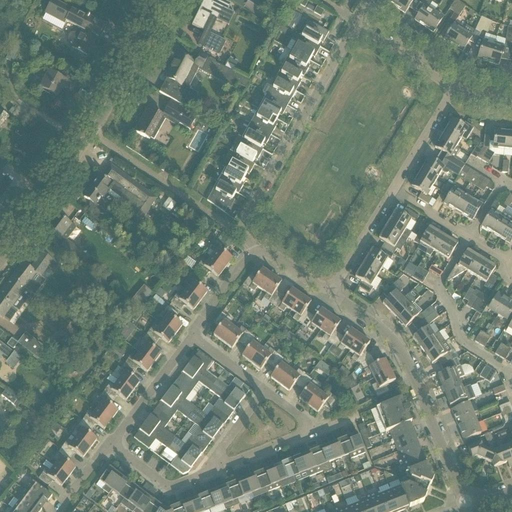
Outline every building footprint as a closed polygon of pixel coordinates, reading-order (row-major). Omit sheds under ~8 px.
[(199,11),(192,26),(204,32),(202,37),(207,40),(206,43),(200,40),(198,46),(203,48),(203,49),(219,57),(226,43),(210,34),(216,21),(222,23),(227,11),(231,5),(220,0),(206,0),(205,0),(204,0),(201,8),(202,8),(200,12),(199,11)] [(252,0),(232,0),(263,20),(267,13),(255,5),(257,3),(252,0)] [(414,0),(420,3),(421,0),(400,0),(395,8),(405,14),(410,6),(414,0)] [(416,8),(413,13),(417,17),(415,21),(424,27),(434,12),(428,9),(432,4),(428,1),(429,0),(421,0),(420,3),(416,8)] [(454,14),(461,4),(455,0),(449,10),(454,14)] [(52,1),(44,15),(52,18),(64,25),(66,22),(79,28),(76,34),(73,34),(70,34),(68,37),(68,39),(68,42),(70,43),(73,45),(71,48),(74,49),(87,56),(96,38),(98,39),(105,26),(90,18),(88,17),(87,19),(72,11),(52,1)] [(459,17),(466,7),(461,4),(454,14),(459,17)] [(291,12),(283,26),(290,30),(298,16),(291,12)] [(443,19),(434,12),(424,27),(433,34),(439,25),(443,19)] [(303,30),(299,36),(318,47),(318,46),(321,40),(324,42),(328,33),(325,31),(331,21),(322,16),(317,26),(308,21),(303,30)] [(481,18),(478,25),(483,28),(487,20),(481,18)] [(492,23),(487,20),(482,31),(487,34),(492,23)] [(453,47),(464,30),(464,29),(455,23),(444,41),(453,47)] [(463,31),(453,47),(463,53),(468,44),(469,42),(475,45),(482,31),(483,28),(478,25),(473,35),(470,33),(468,35),(463,31)] [(320,48),(318,46),(318,47),(299,36),(291,51),(310,61),(313,55),(316,56),(320,48)] [(488,63),(493,46),(487,44),(488,41),(483,40),(480,50),(477,59),(488,63)] [(15,43),(5,61),(12,64),(22,47),(15,43)] [(499,48),(493,46),(488,63),(498,66),(501,57),(505,47),(500,45),(499,48)] [(306,68),(310,61),(291,51),(283,66),(301,76),(304,78),(308,69),(306,68)] [(166,79),(159,93),(168,98),(182,106),(191,89),(189,88),(194,78),(198,70),(235,89),(237,85),(246,89),(249,82),(223,68),(223,67),(219,66),(202,55),(201,57),(196,67),(177,56),(170,69),(171,70),(166,79)] [(225,68),(232,72),(235,67),(228,63),(225,68)] [(298,82),(301,76),(283,66),(275,80),(293,91),(295,92),(296,92),(300,84),(298,82)] [(42,89),(43,90),(57,97),(62,88),(70,92),(73,85),(50,73),(42,89)] [(287,107),(295,92),(293,91),(275,80),(274,81),(271,87),(267,85),(263,93),(266,95),(287,107)] [(287,107),(266,95),(258,110),(277,120),(280,114),(283,115),(287,107)] [(189,130),(196,117),(181,108),(180,110),(169,104),(163,115),(189,130)] [(155,130),(162,117),(148,109),(134,133),(149,141),(150,139),(148,138),(153,129),(155,130)] [(273,127),(277,120),(258,110),(250,124),(271,136),(276,128),(273,127)] [(8,117),(0,111),(0,127),(1,128),(8,117)] [(452,120),(446,130),(461,139),(466,141),(473,128),(465,123),(463,126),(452,120)] [(266,144),(271,136),(250,124),(242,139),(260,149),(264,143),(266,144)] [(22,139),(14,150),(16,151),(28,160),(41,141),(29,133),(28,132),(20,126),(15,134),(22,139)] [(456,148),(461,139),(446,130),(440,139),(456,148)] [(504,151),(506,133),(495,131),(493,149),(504,151)] [(489,149),(490,137),(484,136),(483,145),(480,144),(478,149),(481,151),(483,148),(488,151),(489,151),(489,149)] [(263,150),(260,149),(242,139),(238,137),(234,144),(238,146),(234,153),(234,154),(252,164),(256,158),(258,159),(263,150)] [(456,148),(440,139),(435,148),(444,154),(441,159),(461,172),(464,167),(464,166),(456,161),(454,160),(460,151),(456,148)] [(476,158),(481,151),(478,149),(475,148),(471,156),(476,159),(476,158)] [(482,161),(488,151),(483,148),(481,151),(476,158),(482,161)] [(255,165),(252,164),(234,154),(234,153),(230,151),(226,159),(230,161),(225,168),(244,179),(248,172),(250,174),(255,165)] [(494,155),(489,151),(488,151),(482,161),(488,165),(493,156),(494,155)] [(461,172),(447,163),(441,159),(438,164),(428,159),(422,168),(438,178),(441,172),(445,174),(447,174),(449,173),(450,172),(458,177),(459,175),(461,172)] [(151,206),(155,199),(110,166),(102,177),(100,176),(84,198),(96,208),(90,216),(99,223),(114,201),(140,220),(146,212),(150,216),(155,209),(151,206)] [(0,176),(0,175),(4,171),(3,170),(0,167),(0,198),(2,199),(3,199),(6,195),(6,193),(5,192),(10,184),(0,176)] [(472,176),(474,173),(464,167),(461,172),(466,175),(464,178),(463,180),(468,183),(472,176)] [(240,185),(244,179),(225,168),(225,169),(217,183),(236,193),(236,194),(238,195),(243,186),(240,185)] [(432,187),(438,178),(422,168),(417,177),(432,187)] [(427,196),(432,187),(417,177),(411,187),(421,193),(418,199),(428,205),(432,199),(427,196)] [(490,182),(485,179),(478,189),(483,192),(486,188),(492,192),(493,190),(494,186),(494,185),(490,182)] [(209,198),(207,201),(224,213),(227,208),(230,210),(235,201),(232,200),(236,194),(236,193),(217,183),(214,189),(209,198)] [(446,197),(451,188),(452,186),(447,183),(446,185),(441,193),(446,197)] [(453,210),(463,195),(451,188),(446,197),(447,198),(444,204),(453,210)] [(462,216),(472,200),(463,195),(453,210),(462,216)] [(511,202),(511,196),(510,195),(503,205),(509,208),(511,202)] [(169,198),(164,206),(169,208),(173,201),(169,198)] [(478,204),(472,200),(462,216),(472,222),(481,207),(483,208),(485,203),(480,200),(478,204)] [(491,233),(500,218),(495,214),(499,207),(498,203),(495,201),(488,212),(489,212),(490,212),(481,227),(491,233)] [(396,211),(390,221),(406,230),(411,221),(415,223),(418,218),(405,209),(403,214),(399,212),(399,213),(396,211)] [(500,239),(511,219),(511,217),(504,212),(500,218),(491,233),(500,239)] [(58,215),(46,230),(57,238),(60,240),(64,244),(59,249),(67,255),(79,264),(86,256),(67,241),(76,229),(71,225),(68,223),(58,215)] [(511,240),(511,219),(500,239),(510,245),(511,240)] [(406,230),(390,221),(384,230),(400,239),(406,243),(411,234),(406,230)] [(428,251),(439,234),(429,228),(427,230),(424,233),(420,231),(413,242),(428,251)] [(400,239),(384,230),(379,239),(381,241),(381,242),(384,244),(381,248),(393,255),(396,250),(394,248),(400,239)] [(438,255),(448,239),(439,234),(428,251),(428,252),(426,255),(430,257),(433,252),(438,255)] [(457,245),(448,239),(438,255),(448,261),(457,245)] [(224,253),(228,248),(217,240),(210,250),(214,254),(211,258),(225,269),(232,260),(224,253)] [(389,261),(393,255),(381,248),(379,253),(375,250),(375,251),(372,250),(366,259),(382,269),(387,260),(389,261)] [(467,272),(476,257),(467,251),(458,266),(456,265),(446,281),(449,282),(465,271),(467,272)] [(0,293),(0,317),(3,319),(12,308),(19,313),(28,301),(27,300),(28,299),(32,301),(36,295),(35,289),(33,288),(48,268),(54,273),(59,266),(42,253),(30,270),(22,264),(0,293)] [(476,278),(486,263),(476,257),(467,272),(476,278)] [(218,278),(225,269),(211,258),(207,263),(203,260),(195,270),(206,278),(210,272),(218,278)] [(382,269),(366,259),(361,269),(376,278),(382,269)] [(491,275),(492,276),(495,272),(494,271),(495,268),(486,263),(476,278),(486,284),(491,275)] [(428,274),(423,271),(424,269),(424,267),(420,264),(415,273),(425,279),(428,274)] [(406,268),(403,272),(412,277),(415,273),(406,268)] [(371,287),(376,278),(361,269),(355,278),(357,280),(357,281),(360,283),(357,288),(369,295),(373,288),(371,287)] [(262,291),(272,276),(262,270),(256,278),(251,275),(243,285),(254,293),(257,288),(262,291)] [(425,279),(415,273),(412,277),(412,278),(422,284),(425,279)] [(203,282),(192,274),(185,284),(189,287),(186,292),(200,302),(207,293),(199,287),(203,282)] [(281,283),(272,276),(262,291),(266,295),(263,299),(273,306),(280,295),(275,292),(281,283)] [(90,297),(96,290),(81,279),(75,286),(90,297)] [(385,302),(383,304),(390,312),(403,300),(399,295),(402,292),(400,289),(395,284),(390,288),(383,295),(387,298),(384,301),(385,302)] [(200,302),(186,292),(181,288),(170,303),(181,311),(185,306),(193,312),(200,302)] [(463,300),(468,303),(472,296),(475,292),(469,289),(463,300)] [(291,311),(301,297),(291,290),(286,299),(280,295),(273,306),(283,313),(286,308),(291,311)] [(497,316),(507,300),(497,294),(492,303),(488,310),(497,316)] [(398,320),(411,307),(415,304),(407,296),(403,300),(390,312),(398,320)] [(471,310),(478,299),(472,296),(468,303),(466,306),(471,310)] [(136,297),(130,305),(137,311),(144,303),(136,297)] [(311,303),(301,297),(291,311),(296,315),(293,319),(303,326),(310,315),(305,312),(311,303)] [(476,313),(483,302),(478,299),(471,310),(476,313)] [(511,312),(511,303),(507,300),(497,316),(507,321),(511,312)] [(488,305),(483,302),(476,313),(481,316),(488,305)] [(164,320),(161,325),(175,336),(182,326),(174,320),(178,315),(167,307),(160,317),(164,320)] [(411,307),(398,320),(399,321),(398,323),(401,326),(403,325),(406,328),(408,326),(408,327),(411,324),(415,328),(425,320),(421,315),(420,313),(418,315),(411,307)] [(425,320),(434,312),(430,307),(421,315),(425,320)] [(320,332),(330,317),(321,310),(315,319),(310,315),(303,326),(313,333),(316,328),(320,332)] [(439,317),(434,312),(425,320),(429,325),(439,317)] [(51,323),(62,332),(70,321),(58,313),(51,323)] [(222,343),(233,329),(229,325),(232,321),(222,313),(214,324),(219,328),(213,336),(222,343)] [(475,326),(481,316),(476,313),(470,323),(475,326)] [(340,323),(330,317),(320,332),(325,335),(322,339),(332,346),(339,335),(334,332),(340,323)] [(428,328),(430,326),(429,325),(425,320),(415,328),(418,333),(415,335),(416,336),(413,337),(419,347),(434,337),(428,328)] [(156,322),(146,336),(156,344),(160,339),(168,345),(175,336),(161,325),(156,322)] [(238,342),(243,345),(251,335),(241,328),(238,332),(233,329),(222,343),(232,350),(238,342)] [(350,352),(360,337),(350,330),(344,339),(339,335),(332,346),(342,353),(345,348),(350,352)] [(479,345),(485,335),(480,332),(474,342),(479,345)] [(25,333),(17,344),(18,344),(40,361),(48,351),(25,333)] [(426,356),(445,343),(439,333),(434,337),(419,347),(426,356)] [(251,364),(262,350),(257,346),(260,342),(251,335),(243,345),(248,349),(242,357),(251,364)] [(490,338),(485,335),(479,345),(484,348),(490,338)] [(152,349),(156,344),(146,336),(138,346),(143,349),(139,353),(154,364),(161,355),(152,349)] [(370,343),(360,337),(350,352),(354,355),(351,359),(361,366),(371,357),(364,352),(370,343)] [(13,350),(18,344),(17,344),(11,339),(7,345),(13,350)] [(0,353),(8,360),(9,360),(16,365),(21,359),(0,342),(0,353)] [(453,361),(448,353),(451,351),(445,343),(426,356),(432,365),(434,363),(435,364),(438,362),(441,367),(453,361)] [(500,358),(506,348),(501,345),(495,355),(500,358)] [(125,354),(117,348),(111,355),(120,361),(125,354)] [(511,351),(506,348),(500,358),(505,361),(511,351)] [(267,363),(271,367),(279,356),(270,349),(266,353),(262,350),(251,364),(260,371),(267,363)] [(192,361),(188,366),(196,373),(213,386),(217,380),(207,372),(214,363),(199,352),(192,361)] [(127,361),(124,364),(135,372),(138,367),(147,374),(154,364),(139,353),(136,358),(132,355),(127,361)] [(279,386),(290,371),(286,368),(289,364),(279,356),(271,367),(276,370),(270,379),(279,386)] [(375,365),(371,357),(361,366),(366,376),(371,374),(374,379),(390,371),(385,361),(375,365)] [(458,379),(458,380),(464,377),(456,359),(453,361),(441,367),(443,372),(440,373),(440,375),(438,376),(442,386),(458,379)] [(124,364),(120,361),(117,364),(122,367),(117,374),(121,377),(118,382),(132,393),(139,383),(131,377),(135,372),(124,364)] [(184,372),(177,381),(192,392),(199,383),(203,386),(209,391),(213,386),(196,373),(188,366),(184,372)] [(485,380),(491,370),(486,367),(479,377),(485,380)] [(295,384),(300,388),(308,378),(298,370),(295,375),(290,371),(279,386),(289,393),(295,384)] [(496,373),(491,370),(485,380),(490,383),(496,373)] [(395,382),(390,371),(374,379),(376,384),(371,387),(377,398),(389,392),(386,386),(395,382)] [(308,407),(319,393),(314,389),(317,385),(308,378),(300,388),(305,392),(299,400),(308,407)] [(217,380),(213,386),(231,399),(239,405),(243,400),(250,390),(235,379),(228,388),(222,384),(217,380)] [(446,396),(462,389),(458,380),(458,379),(442,386),(446,396)] [(170,390),(166,395),(175,401),(192,414),(196,409),(189,404),(185,401),(192,392),(177,381),(170,390)] [(125,402),(132,393),(118,382),(115,386),(110,383),(103,393),(113,401),(117,396),(125,402)] [(213,386),(209,391),(220,399),(213,408),(228,419),(235,410),(239,405),(231,399),(213,386)] [(492,391),(494,396),(505,392),(503,386),(492,391)] [(466,402),(475,399),(470,387),(463,390),(462,389),(446,396),(450,406),(465,400),(466,402)] [(6,391),(1,396),(13,406),(18,400),(6,391)] [(323,396),(319,393),(308,407),(317,414),(324,406),(329,410),(337,399),(327,392),(323,396)] [(110,406),(113,401),(103,393),(96,403),(100,406),(97,410),(111,421),(118,412),(110,406)] [(162,400),(155,410),(170,421),(177,412),(188,420),(192,414),(175,401),(166,395),(162,400)] [(380,418),(381,422),(386,433),(389,432),(409,424),(411,423),(407,413),(409,413),(410,412),(410,410),(409,409),(408,408),(407,408),(405,408),(401,399),(376,409),(380,418)] [(499,407),(501,415),(511,410),(511,408),(510,403),(499,407)] [(456,421),(472,414),(468,404),(461,407),(452,410),(456,421)] [(196,409),(192,414),(209,427),(217,434),(221,429),(228,419),(213,408),(207,417),(196,409)] [(104,431),(111,421),(97,410),(93,415),(89,412),(82,421),(92,429),(96,424),(104,431)] [(148,419),(145,424),(153,430),(170,443),(174,438),(164,430),(170,421),(155,410),(148,419)] [(511,421),(511,410),(501,415),(505,424),(511,421)] [(192,414),(188,420),(194,425),(198,428),(192,437),(207,448),(214,439),(217,434),(209,427),(192,414)] [(460,431),(476,424),(472,414),(456,421),(460,431)] [(88,434),(92,429),(82,421),(74,431),(79,434),(75,439),(90,450),(97,440),(88,434)] [(141,429),(134,439),(148,449),(149,450),(155,441),(166,449),(170,443),(153,430),(145,424),(141,429)] [(411,428),(409,424),(389,432),(393,442),(415,433),(413,427),(411,428)] [(481,435),(476,424),(460,431),(464,441),(473,438),(481,435)] [(360,433),(363,442),(368,440),(371,439),(368,430),(360,433)] [(418,439),(415,433),(393,442),(397,453),(397,452),(418,445),(416,440),(418,439)] [(365,454),(357,435),(356,434),(348,437),(342,440),(344,444),(348,455),(350,460),(365,454)] [(174,438),(170,443),(188,456),(196,462),(200,457),(207,448),(192,437),(185,446),(181,443),(174,438)] [(83,459),(90,450),(75,439),(72,443),(67,440),(60,450),(71,458),(74,453),(83,459)] [(344,444),(342,440),(336,442),(328,445),(329,447),(335,461),(348,455),(344,444)] [(372,448),(368,440),(363,442),(367,450),(372,448)] [(170,443),(166,449),(177,457),(170,466),(183,475),(188,473),(192,467),(196,462),(188,456),(170,443)] [(484,460),(488,451),(482,449),(481,444),(477,446),(468,449),(472,459),(476,457),(484,460)] [(335,461),(329,447),(328,445),(314,451),(323,472),(324,474),(332,471),(328,463),(335,461)] [(420,449),(418,445),(397,452),(397,453),(401,463),(424,454),(422,449),(420,449)] [(511,467),(511,462),(506,447),(497,451),(502,465),(507,463),(509,469),(511,467)] [(67,463),(71,458),(60,450),(53,460),(57,463),(54,467),(68,478),(75,469),(67,463)] [(323,472),(314,451),(300,456),(301,458),(307,472),(309,477),(323,472)] [(502,465),(497,451),(496,451),(497,452),(494,454),(488,451),(484,460),(492,464),(493,468),(502,465)] [(426,460),(424,454),(401,463),(405,474),(408,473),(426,466),(424,461),(426,460)] [(307,472),(301,458),(300,456),(286,462),(293,478),(307,472)] [(293,478),(286,462),(281,464),(272,467),(279,483),(293,478)] [(426,496),(430,486),(431,486),(433,480),(433,479),(433,478),(428,465),(426,466),(408,473),(411,479),(408,486),(404,488),(401,489),(408,507),(409,509),(412,507),(422,503),(423,503),(424,502),(426,496)] [(61,488),(68,478),(54,467),(50,472),(46,469),(39,479),(49,487),(53,481),(61,488)] [(279,483),(272,467),(264,471),(259,473),(265,489),(267,493),(268,493),(279,488),(281,488),(279,483)] [(111,492),(121,478),(122,477),(109,468),(99,482),(105,486),(103,489),(110,494),(111,492)] [(265,489),(259,473),(253,475),(245,479),(245,480),(251,494),(265,489)] [(134,486),(129,483),(122,477),(121,478),(111,492),(112,491),(124,500),(134,486)] [(251,494),(245,480),(245,479),(236,482),(231,484),(237,500),(251,494)] [(338,484),(340,490),(351,486),(349,480),(338,484)] [(26,492),(44,505),(46,501),(48,502),(52,497),(44,491),(33,483),(27,491),(24,489),(23,490),(26,492)] [(237,500),(231,484),(225,486),(217,490),(217,491),(223,505),(237,500)] [(136,509),(145,496),(146,495),(134,486),(124,500),(120,505),(129,511),(133,511),(136,509)] [(408,507),(401,489),(400,486),(393,489),(390,490),(398,511),(400,511),(402,511),(404,511),(404,509),(408,507)] [(223,505),(217,491),(217,490),(203,495),(209,511),(223,505)] [(398,511),(390,490),(379,495),(386,511),(398,511)] [(19,501),(34,511),(40,511),(42,511),(40,509),(44,505),(26,492),(20,500),(17,498),(16,499),(19,501)] [(151,511),(158,504),(153,501),(146,495),(145,496),(136,509),(133,511),(151,511)] [(206,511),(209,511),(203,495),(189,501),(190,502),(193,511),(206,511)] [(386,511),(379,495),(369,499),(373,511),(386,511)] [(373,511),(369,499),(358,503),(361,511),(373,511)] [(12,510),(14,511),(34,511),(19,501),(13,509),(10,507),(9,508),(12,511),(12,510)] [(193,511),(190,502),(189,501),(181,504),(175,506),(177,511),(193,511)] [(361,511),(358,503),(347,508),(349,511),(361,511)]
